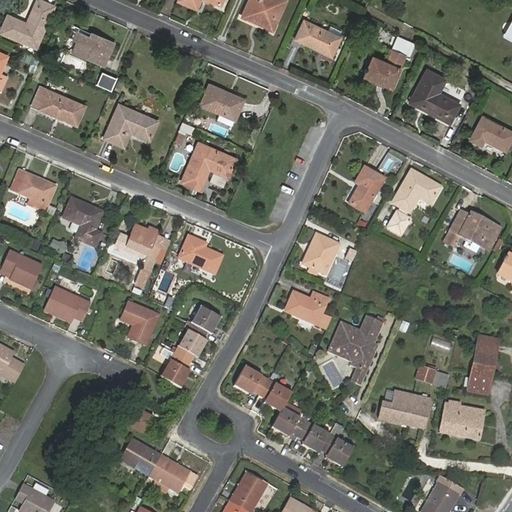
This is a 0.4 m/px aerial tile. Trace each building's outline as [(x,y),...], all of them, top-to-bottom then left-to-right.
[(6,16),(0,30),(0,33),(35,49),(53,7),(36,0),(25,24),(6,16)] [(178,0),(178,1),(195,9),(199,0),(206,0),(219,5),(221,0),(178,0)] [(283,1),(280,0),(249,0),(241,18),(254,23),(255,21),(272,28),(283,1)] [(511,19),(503,34),(511,39),(511,19)] [(337,38),(325,33),(303,22),(296,35),(304,39),(301,44),(330,57),(339,39),(337,38)] [(328,27),(325,33),(337,38),(339,32),(328,27)] [(88,38),(75,33),(71,41),(75,43),(72,52),(103,66),(113,44),(90,34),(88,38)] [(304,39),(296,35),(293,40),(301,44),(304,39)] [(385,64),(371,58),(363,78),(389,89),(404,56),(407,57),(413,45),(395,37),(389,49),(392,50),(385,64)] [(33,73),(36,65),(31,63),(27,71),(33,73)] [(100,71),(94,85),(109,92),(116,79),(100,71)] [(444,80),(425,71),(408,103),(447,123),(457,104),(437,94),(444,80)] [(225,92),(209,85),(200,105),(233,121),(241,102),(225,95),(225,92)] [(83,106),(38,88),(32,102),(39,106),(37,110),(75,126),(83,106)] [(156,122),(118,106),(103,139),(123,147),(129,132),(148,140),(156,122)] [(511,136),(511,134),(482,118),(470,141),(480,146),(483,141),(504,151),(511,136)] [(179,131),(175,142),(181,145),(185,134),(179,131)] [(235,160),(197,144),(181,183),(199,191),(208,170),(227,177),(235,160)] [(382,179),(363,167),(353,184),(357,186),(347,204),(363,213),(382,179)] [(439,188),(410,171),(391,203),(409,212),(417,198),(428,205),(439,188)] [(54,187),(22,173),(20,178),(16,176),(10,190),(46,205),(54,187)] [(100,212),(70,200),(62,218),(80,225),(74,238),(93,246),(100,233),(93,230),(100,212)] [(460,210),(449,230),(459,236),(467,240),(480,247),(486,250),(498,228),(469,213),(468,215),(460,210)] [(407,219),(396,212),(386,228),(398,235),(407,219)] [(151,244),(154,236),(156,232),(148,228),(147,231),(134,226),(123,253),(145,262),(143,267),(149,270),(159,248),(151,244)] [(459,236),(449,230),(442,243),(452,248),(459,236)] [(308,267),(317,272),(323,274),(337,245),(314,235),(301,265),(308,267)] [(163,239),(154,236),(151,244),(159,248),(163,239)] [(205,244),(187,236),(178,258),(213,274),(221,256),(203,248),(205,244)] [(27,249),(35,252),(39,242),(31,239),(27,249)] [(347,260),(354,244),(344,240),(337,255),(347,260)] [(476,254),(480,247),(467,240),(463,247),(476,254)] [(41,266),(8,251),(0,269),(10,274),(8,279),(31,289),(41,266)] [(511,258),(505,255),(495,274),(507,279),(508,282),(511,290),(509,293),(511,294),(511,258)] [(149,270),(143,267),(140,273),(147,275),(149,270)] [(315,276),(317,272),(308,267),(305,272),(315,276)] [(142,286),(147,275),(140,273),(136,283),(142,286)] [(89,304),(53,288),(42,310),(70,322),(73,318),(81,321),(89,304)] [(309,300),(292,293),(284,312),(315,324),(326,299),(312,294),(309,300)] [(174,308),(177,300),(162,295),(159,303),(174,308)] [(157,314),(127,301),(119,321),(131,326),(126,339),(144,346),(157,314)] [(511,307),(507,305),(501,315),(507,318),(510,319),(511,320),(511,307)] [(200,306),(186,330),(202,339),(206,332),(208,333),(218,317),(200,306)] [(318,326),(325,329),(329,318),(322,315),(318,326)] [(356,335),(337,326),(325,351),(335,355),(339,347),(353,354),(350,361),(348,364),(355,367),(349,380),(359,384),(376,346),(371,344),(381,323),(364,316),(356,335)] [(399,330),(406,333),(410,323),(402,320),(399,330)] [(202,339),(186,330),(173,353),(189,362),(192,356),(195,357),(205,340),(202,339)] [(494,339),(477,335),(471,362),(491,367),(496,339),(494,339)] [(431,347),(451,350),(452,341),(433,338),(431,347)] [(0,375),(14,383),(24,367),(11,359),(14,353),(0,346),(0,375)] [(339,347),(335,355),(350,361),(353,354),(339,347)] [(314,351),(307,348),(304,355),(311,358),(314,351)] [(173,353),(159,377),(178,387),(188,370),(185,369),(189,362),(173,353)] [(491,367),(471,362),(469,372),(489,376),(491,367)] [(419,368),(419,366),(418,366),(413,380),(430,385),(434,372),(419,368)] [(257,396),(266,380),(243,367),(233,385),(241,390),(242,387),(257,396)] [(489,376),(469,372),(465,391),(484,395),(489,376)] [(289,393),(266,380),(257,396),(273,404),(271,408),(279,412),(281,409),(289,393)] [(389,403),(381,402),(376,420),(421,429),(428,399),(392,391),(389,403)] [(114,398),(105,393),(100,403),(110,407),(114,398)] [(483,411),(445,404),(439,433),(477,440),(483,411)] [(133,409),(124,425),(142,435),(150,419),(133,409)] [(295,437),(304,422),(281,409),(279,412),(270,427),(279,431),(280,429),(289,434),(295,437)] [(327,436),(304,422),(295,437),(309,445),(308,448),(317,454),(319,451),(327,436)] [(350,449),(327,436),(319,451),(334,459),(333,462),(341,467),(350,449)] [(147,476),(159,455),(130,439),(118,459),(147,476)] [(190,472),(159,455),(147,476),(177,494),(190,472)] [(244,471),(228,500),(247,511),(248,511),(265,484),(244,471)] [(439,477),(436,483),(454,493),(457,495),(460,489),(439,477)] [(445,510),(454,493),(436,483),(418,511),(447,511),(448,511),(445,510)] [(48,511),(54,502),(21,485),(17,493),(25,497),(22,504),(18,511),(48,511)] [(25,497),(17,493),(13,500),(22,504),(25,497)] [(457,495),(454,493),(445,510),(448,511),(457,495)] [(312,511),(288,498),(279,511),(312,511)] [(247,511),(228,500),(221,511),(247,511)]
